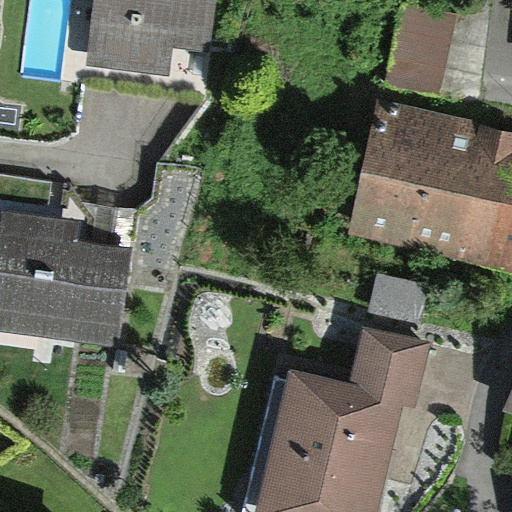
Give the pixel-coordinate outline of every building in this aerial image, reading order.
[(214,0),(92,0),(84,66),(168,76),(172,46),(179,47),(208,50),(214,0)] [(456,14),(402,2),(384,81),(438,94),(456,14)] [(511,127),(378,97),(348,234),(511,273),(511,127)] [(64,219),(3,210),(0,230),(0,331),(118,348),(132,248),(79,240),(82,221),(64,219)] [(377,272),(367,313),(419,325),(429,284),(377,272)] [(363,325),(350,381),(361,384),(358,395),(403,406),(415,408),(432,342),(363,325)] [(350,381),(290,368),(287,379),(276,377),(243,511),(378,511),(387,477),(403,406),(358,395),(361,384),(350,381)] [(511,386),(502,411),(511,415),(511,386)]
